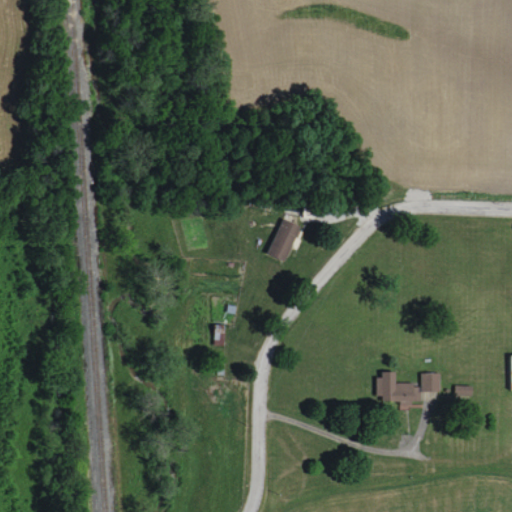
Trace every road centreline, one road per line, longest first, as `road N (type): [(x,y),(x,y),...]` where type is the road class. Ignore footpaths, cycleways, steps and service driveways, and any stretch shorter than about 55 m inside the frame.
road 1 (residential): [(245,511),(339,262)]
road 2 (residential): [(339,262),(395,218),(511,216)]
